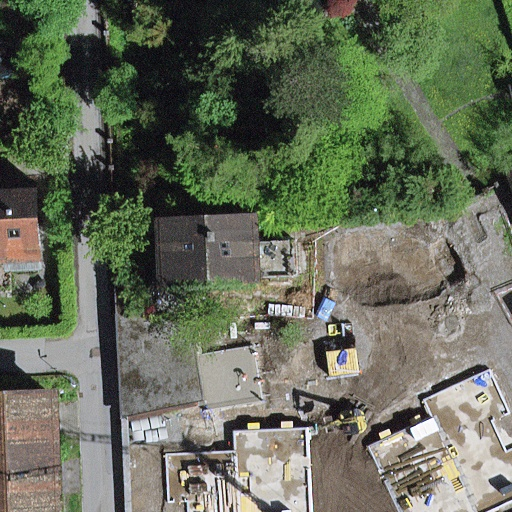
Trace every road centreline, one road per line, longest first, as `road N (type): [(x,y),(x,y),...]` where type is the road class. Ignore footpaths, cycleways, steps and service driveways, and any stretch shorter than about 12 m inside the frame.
road 1 (residential): [(85,0),(98,358)]
road 2 (residential): [(98,358),(105,511)]
